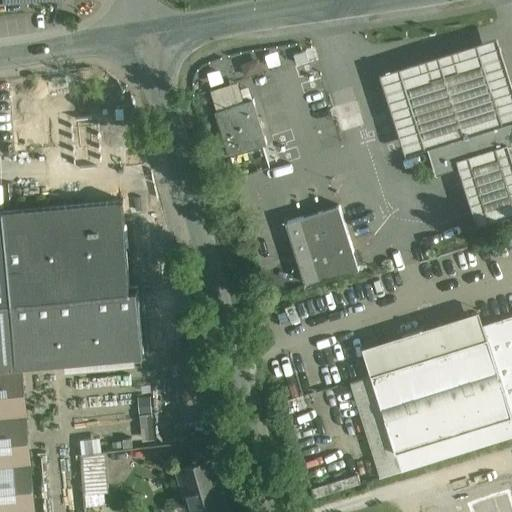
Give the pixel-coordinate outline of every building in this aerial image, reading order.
[(422,59),(489,39),(487,31),(419,51),(422,59)] [(382,74),(404,148),(427,141),(511,114),(511,71),(501,37),(382,74)] [(270,54),(274,65),(287,61),(284,50),(270,54)] [(245,62),(249,75),(267,70),(263,57),(245,62)] [(254,98),(217,110),(231,155),(268,143),(254,98)] [(511,114),(427,141),(437,172),(462,164),(510,149),(511,148),(511,114)] [(511,154),(510,149),(462,164),(482,227),(511,217),(511,154)] [(0,365),(14,365),(144,353),(138,286),(131,287),(123,201),(0,211),(0,365)] [(340,205),(288,221),(302,265),(354,249),(340,205)] [(354,249),(302,265),(308,284),(360,267),(354,249)] [(511,315),(502,319),(500,324),(490,327),(487,331),(488,336),(511,411),(511,315)] [(511,411),(488,336),(372,373),(396,451),(511,414),(511,411)] [(14,365),(0,365),(0,465),(23,464),(14,365)] [(146,414),(146,437),(157,437),(156,414),(146,414)] [(511,414),(396,451),(402,470),(511,435),(511,414)] [(229,511),(213,458),(178,468),(191,511),(229,511)] [(26,511),(23,464),(0,465),(0,511),(26,511)]
